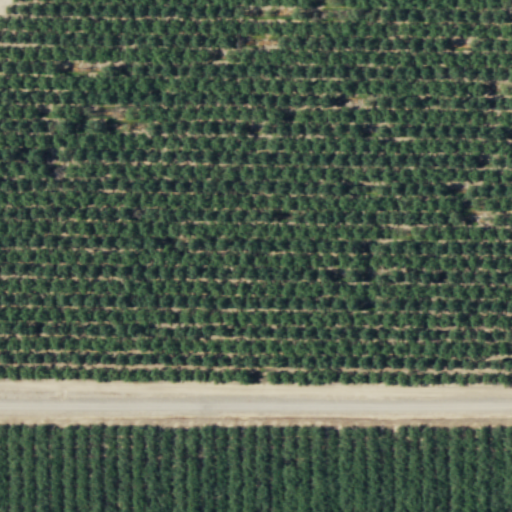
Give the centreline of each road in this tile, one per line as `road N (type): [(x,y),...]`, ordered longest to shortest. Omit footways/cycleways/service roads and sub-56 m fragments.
road 1 (track): [(0,384),(511,390)]
road 2 (track): [(511,404),(0,404)]
